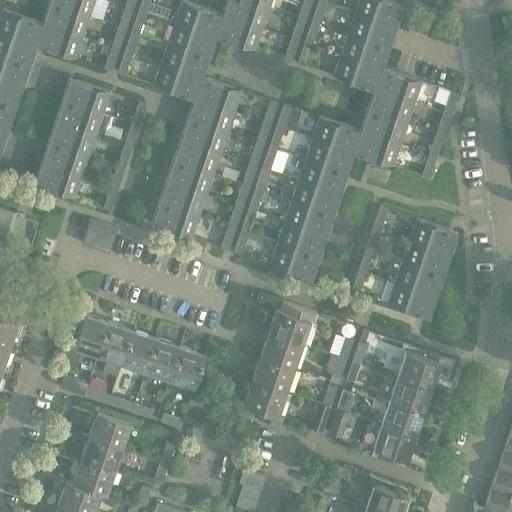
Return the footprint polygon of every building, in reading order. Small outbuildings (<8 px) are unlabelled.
[(50,0),(50,4),(56,6),(88,17),(89,15),(94,0),(50,0)] [(141,0),(139,7),(147,10),(150,1),(150,0),(141,0)] [(182,0),(175,20),(208,31),(215,33),(222,13),(219,12),(215,11),(213,10),(182,0)] [(227,0),(223,13),(229,16),(262,27),(269,6),(251,0),(227,0)] [(303,0),(298,15),(306,18),(311,0),(303,0)] [(319,0),(318,0),(311,20),(319,22),(326,2),(319,0)] [(388,0),(359,0),(355,12),(394,25),(401,4),(388,0)] [(126,3),(118,24),(126,27),(133,5),(126,3)] [(43,22),(82,36),(86,23),(88,17),(56,6),(50,4),(43,22)] [(139,7),(132,29),(140,31),(142,23),(147,10),(139,7)] [(2,9),(0,14),(0,31),(27,42),(35,44),(42,22),(2,9)] [(355,12),(348,33),(387,46),(394,25),(355,12)] [(223,13),(215,35),(222,38),(232,41),(255,49),(262,27),(229,16),(223,13)] [(298,15),(291,38),(298,40),(306,18),(298,15)] [(175,20),(168,41),(201,52),(208,54),(215,33),(208,31),(175,20)] [(311,20),(304,42),(312,45),(319,22),(311,20)] [(42,22),(35,44),(39,46),(41,46),(75,58),(82,36),(43,22),(42,22)] [(118,24),(111,46),(119,48),(126,27),(118,24)] [(132,29),(125,50),(132,53),(140,31),(132,29)] [(0,54),(21,61),(28,64),(35,44),(27,42),(0,31),(0,54)] [(348,33),(341,53),(380,67),(387,46),(348,33)] [(291,38),(284,59),(291,61),(298,40),(291,38)] [(168,41),(161,62),(194,73),(201,76),(203,70),(208,54),(201,52),(168,41)] [(297,63),(305,66),(312,45),(304,42),(297,63)] [(111,46),(104,67),(109,69),(111,70),(119,48),(111,46)] [(125,50),(117,72),(125,75),(128,67),(132,53),(125,50)] [(341,53),(334,75),(373,89),(380,67),(341,53)] [(0,54),(0,76),(14,82),(21,84),(28,64),(21,61),(0,54)] [(161,62),(154,84),(186,96),(190,97),(193,98),(201,76),(194,73),(161,62)] [(383,68),(376,89),(381,91),(414,102),(421,81),(388,69),(383,68)] [(0,76),(0,100),(7,103),(14,106),(14,105),(15,104),(21,84),(14,82),(0,76)] [(202,76),(195,97),(201,99),(234,110),(241,89),(216,81),(208,78),(202,76)] [(70,78),(63,99),(70,101),(103,112),(110,91),(77,80),(70,78)] [(376,89),(369,109),(374,111),(407,122),(414,102),(381,91),(376,89)] [(450,90),(443,110),(451,113),(458,93),(450,90)] [(195,97),(188,118),(194,120),(227,131),(234,110),(201,99),(195,97)] [(63,99),(56,120),(63,122),(96,133),(103,112),(70,101),(63,99)] [(270,99),(262,121),(270,124),(277,102),(270,99)] [(0,124),(7,126),(14,106),(7,103),(0,100),(0,124)] [(138,101),(131,122),(139,125),(146,104),(138,101)] [(284,104),(276,126),(284,128),(291,106),(284,104)] [(369,109),(362,130),(367,132),(400,143),(407,122),(374,111),(369,109)] [(443,110),(436,131),(444,133),(451,113),(443,110)] [(320,116),(313,138),(346,149),(353,151),(360,129),(353,127),(320,116)] [(188,118),(181,139),(187,141),(220,152),(227,131),(194,120),(188,118)] [(56,120),(48,141),(56,143),(88,154),(96,133),(63,122),(56,120)] [(262,121),(255,143),(263,145),(270,124),(262,121)] [(131,122),(124,143),(132,145),(139,125),(131,122)] [(108,123),(104,134),(118,139),(122,128),(108,123)] [(276,126),(269,147),(276,150),(284,128),(276,126)] [(362,130),(355,152),(360,154),(370,157),(392,165),(400,143),(367,132),(362,130)] [(436,131),(428,153),(436,155),(444,133),(436,131)] [(313,138),(306,158),(339,169),(346,171),(353,151),(346,149),(313,138)] [(181,139),(174,159),(180,161),(213,173),(220,152),(187,141),(181,139)] [(48,141),(41,161),(49,164),(82,175),(88,154),(56,143),(48,141)] [(124,143),(117,163),(125,166),(132,145),(124,143)] [(255,143),(248,164),(256,166),(263,145),(255,143)] [(269,147),(262,168),(269,171),(276,150),(269,147)] [(428,153),(421,175),(429,177),(436,155),(428,153)] [(306,158),(299,177),(332,189),(339,191),(346,171),(339,169),(306,158)] [(174,159),(166,182),(173,184),(205,195),(213,173),(180,161),(174,159)] [(41,161),(34,183),(41,186),(74,197),(82,175),(49,164),(41,161)] [(117,163),(110,184),(118,187),(125,166),(117,163)] [(248,164),(241,184),(249,187),(256,166),(248,164)] [(262,168),(255,189),(262,191),(269,171),(262,168)] [(299,177),(291,201),(318,210),(324,212),(331,214),(339,191),(332,189),(299,177)] [(166,182),(159,201),(166,203),(199,214),(205,195),(173,184),(166,182)] [(110,184),(103,206),(111,209),(118,187),(110,184)] [(241,184),(234,204),(242,207),(249,187),(241,184)] [(255,189),(248,209),(255,211),(262,191),(255,189)] [(159,201),(152,223),(158,225),(191,236),(198,216),(199,214),(166,203),(159,201)] [(291,201),(285,221),(318,232),(325,235),(331,214),(324,212),(318,210),(291,201)] [(234,204),(227,225),(235,227),(242,207),(234,204)] [(380,206),(372,227),(380,230),(387,208),(380,206)] [(0,207),(0,254),(23,263),(38,220),(0,207)] [(248,209),(241,229),(249,232),(255,211),(248,209)] [(416,218),(409,240),(442,251),(451,254),(458,232),(449,229),(416,218)] [(90,219),(82,242),(108,251),(116,228),(90,219)] [(285,221),(278,242),(305,251),(311,253),(318,255),(325,235),(318,232),(285,221)] [(227,225),(220,246),(228,249),(235,227),(227,225)] [(372,227),(365,248),(373,251),(380,230),(372,227)] [(234,251),(235,251),(241,253),(249,232),(241,229),(234,251)] [(409,240),(402,262),(434,272),(444,275),(451,254),(442,251),(409,240)] [(278,242),(270,263),(303,274),(310,277),(318,255),(311,253),(305,251),(278,242)] [(365,248),(359,269),(366,271),(373,251),(365,248)] [(402,262),(395,282),(427,293),(437,296),(444,275),(434,272),(402,262)] [(359,269),(351,290),(359,293),(366,271),(359,269)] [(395,282),(388,302),(420,314),(430,317),(437,296),(427,293),(395,282)] [(276,307),(268,331),(301,342),(309,318),(313,319),(314,314),(281,303),(280,308),(276,307)] [(73,346),(97,354),(108,321),(85,313),(73,346)] [(0,373),(18,321),(0,314),(0,373)] [(108,321),(97,354),(108,358),(104,369),(117,374),(121,362),(132,329),(108,321)] [(132,329),(121,362),(145,370),(156,337),(132,329)] [(268,331),(260,355),(293,366),(301,342),(268,331)] [(156,337),(145,370),(169,378),(180,345),(156,337)] [(345,337),(339,355),(346,358),(353,339),(345,337)] [(359,341),(353,360),(360,362),(367,344),(359,341)] [(180,345),(169,378),(193,387),(205,353),(180,345)] [(406,351),(397,375),(431,386),(439,362),(406,351)] [(260,355),(252,379),(285,390),(293,366),(260,355)] [(332,374),(340,377),(346,358),(339,355),(332,374)] [(353,360),(346,379),(354,381),(360,362),(353,360)] [(60,387),(83,395),(86,386),(87,386),(88,383),(64,374),(60,387)] [(397,375),(389,399),(423,410),(431,386),(397,375)] [(258,408),(255,416),(280,424),(283,415),(278,413),(285,390),(252,379),(244,403),(258,408)] [(328,384),(322,402),(330,405),(337,387),(328,384)] [(86,386),(83,395),(102,401),(105,393),(87,386),(86,386)] [(343,389),(337,407),(345,410),(351,392),(343,389)] [(115,396),(112,404),(112,405),(131,411),(134,402),(115,396)] [(389,399),(381,423),(415,434),(423,410),(389,399)] [(309,425),(322,430),(330,405),(322,402),(317,401),(309,425)] [(134,402),(131,411),(150,418),(153,409),(134,402)] [(337,407),(328,432),(340,436),(349,411),(345,410),(337,407)] [(97,410),(88,435),(122,446),(130,421),(97,410)] [(163,413),(160,421),(179,427),(182,419),(163,413)] [(511,511),(511,422),(481,511),(511,511)] [(381,423),(373,447),(406,459),(415,434),(381,423)] [(88,435),(80,459),(114,470),(122,446),(88,435)] [(167,440),(161,459),(169,462),(175,442),(167,440)] [(80,459),(72,482),(98,491),(98,492),(105,494),(114,470),(80,459)] [(161,459),(155,478),(162,480),(169,462),(161,459)] [(331,463),(323,487),(335,491),(343,467),(331,463)] [(243,481),(236,505),(253,511),(265,476),(243,469),(240,479),(243,481)] [(65,479),(57,504),(81,511),(90,511),(98,492),(98,491),(72,482),(65,479)] [(374,483),(366,508),(378,511),(401,511),(407,494),(374,483)] [(136,504),(139,504),(144,506),(150,487),(143,485),(136,504)] [(320,498),(314,511),(323,511),(327,500),(320,498)] [(157,502),(154,510),(161,511),(174,511),(175,508),(157,502)]
